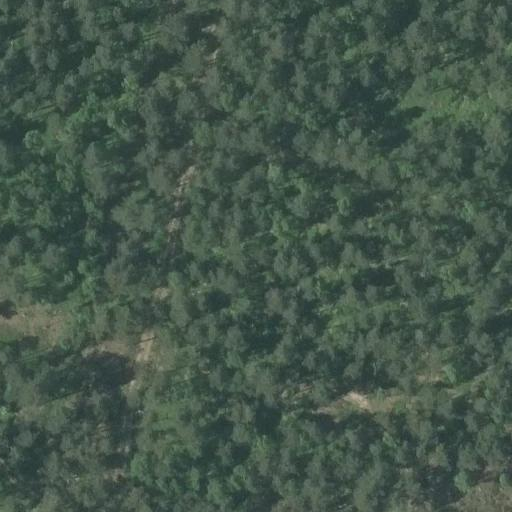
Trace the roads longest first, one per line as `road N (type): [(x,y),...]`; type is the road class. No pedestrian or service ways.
road 1 (track): [(224,0),(110,511)]
road 2 (track): [(511,469),(395,511)]
